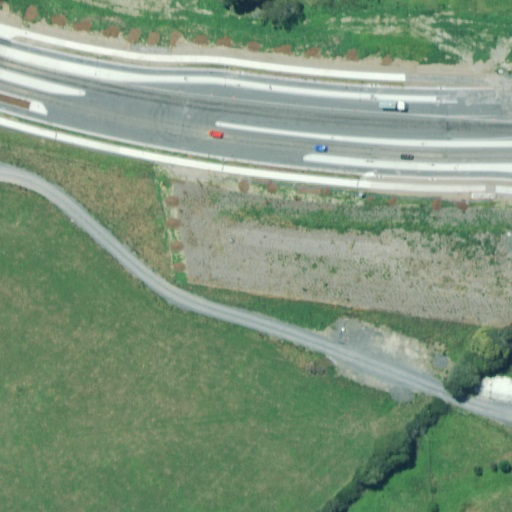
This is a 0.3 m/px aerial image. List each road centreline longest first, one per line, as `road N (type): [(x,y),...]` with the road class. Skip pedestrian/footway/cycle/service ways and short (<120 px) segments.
road 1 (unclassified): [(511,154),(396,153),(221,133),(0,85)]
road 2 (unclassified): [(0,62),(131,91),(314,115),(511,122)]
